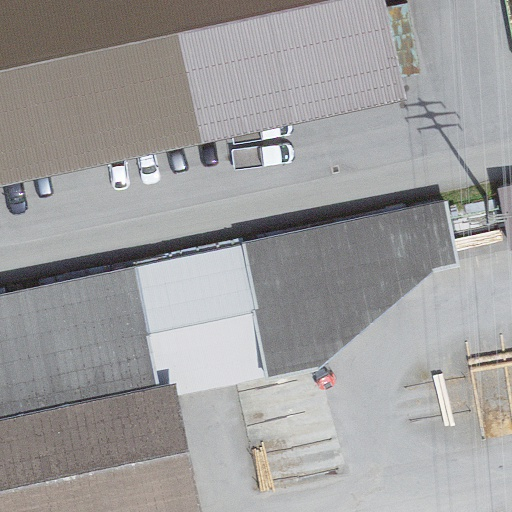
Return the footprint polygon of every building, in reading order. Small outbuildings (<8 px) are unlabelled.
[(0,0),(0,179),(400,92),(379,0),(0,0)] [(437,201),(243,244),(257,308),(418,272),(411,243),(444,236),(437,201)] [(131,266),(145,332),(249,311),(235,245),(131,266)] [(0,413),(155,382),(145,332),(131,266),(0,292),(0,413)] [(203,511),(176,378),(155,382),(0,413),(0,511),(203,511)]
